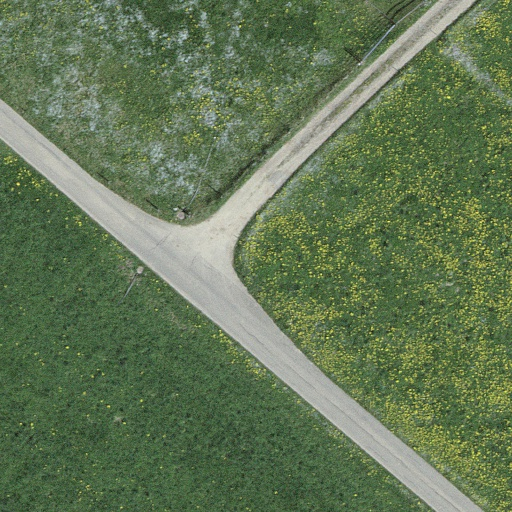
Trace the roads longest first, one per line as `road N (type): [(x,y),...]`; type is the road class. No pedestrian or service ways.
road 1 (unclassified): [(463,511),(0,121)]
road 2 (track): [(181,271),(459,0)]
